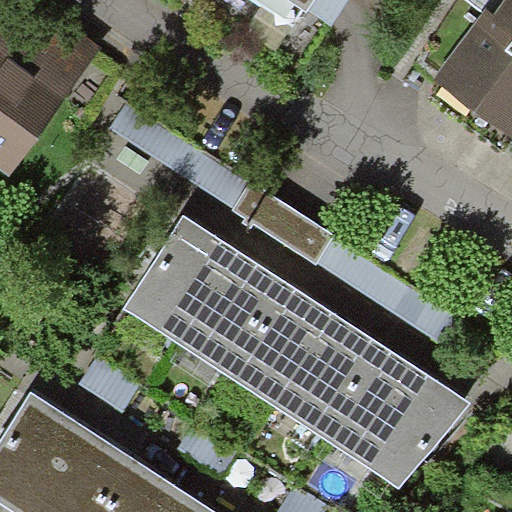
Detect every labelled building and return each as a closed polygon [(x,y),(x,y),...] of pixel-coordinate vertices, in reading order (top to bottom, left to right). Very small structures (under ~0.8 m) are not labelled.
[(96,54),(13,0),(10,0),(0,15),(0,173),(12,181),(96,54)] [(274,0),(307,22),(320,0),(274,0)] [(511,141),(511,0),(510,0),(506,6),(495,21),(485,14),(434,86),(511,141)] [(232,253),(186,222),(124,316),(397,497),(470,409),(415,373),(371,344),(278,282),(232,253)] [(78,429),(32,399),(0,447),(0,509),(4,511),(207,511),(120,456),(78,429)]
